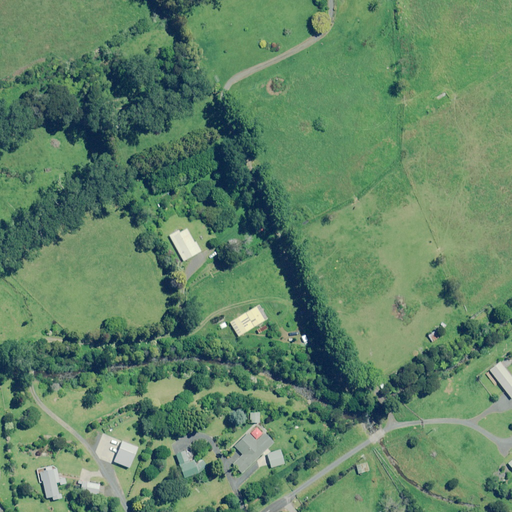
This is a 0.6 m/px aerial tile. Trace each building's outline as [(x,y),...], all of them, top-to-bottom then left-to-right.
[(195,243),(187,229),(180,233),(178,230),(169,235),(183,261),(201,251),(196,242),(195,243)] [(267,319),(258,305),(229,322),(238,337),(267,319)] [(226,321),(219,325),(221,329),(228,326),(226,321)] [(442,335),(437,329),(427,336),(432,342),(442,335)] [(308,341),(304,332),(298,334),(302,344),(308,341)] [(511,397),(511,378),(499,362),(488,370),(511,399),(511,397)] [(260,413),(250,412),(248,422),(258,423),(260,413)] [(242,474),(273,443),(256,425),(235,447),(243,455),(233,464),(242,474)] [(284,464),(279,450),(268,454),(272,468),(284,464)] [(189,460),(186,451),(176,455),(179,463),(189,460)] [(198,473),(194,461),(179,466),(183,477),(198,473)] [(324,465),(322,462),(314,467),(316,470),(324,465)] [(369,471),(366,463),(354,466),(357,474),(369,471)] [(59,499),(53,466),(37,469),(40,483),(43,482),(46,498),(52,497),(53,500),(59,499)] [(101,485),(83,481),(80,491),(99,495),(101,485)]
